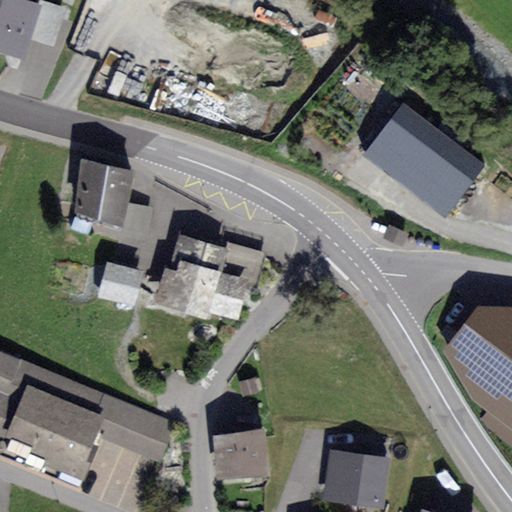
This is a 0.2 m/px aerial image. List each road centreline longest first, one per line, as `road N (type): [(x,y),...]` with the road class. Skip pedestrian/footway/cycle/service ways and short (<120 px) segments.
road 1 (tertiary): [(326,235),(219,173),(0,102)]
road 2 (tertiary): [(511,498),(392,310),(326,235)]
road 3 (residential): [(205,511),(197,398),(326,235)]
road 4 (unclassified): [(511,284),(378,269),(326,235)]
road 5 (residential): [(112,511),(0,466)]
